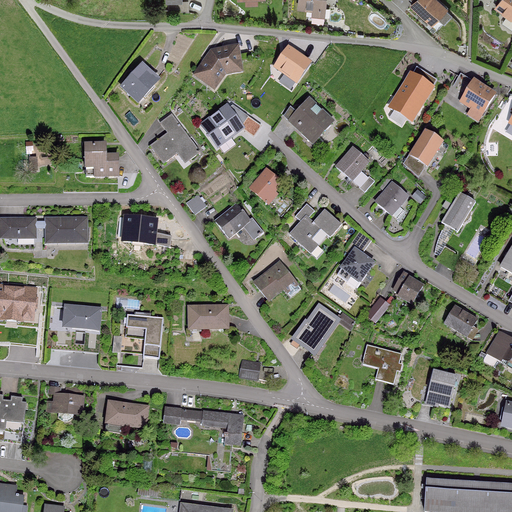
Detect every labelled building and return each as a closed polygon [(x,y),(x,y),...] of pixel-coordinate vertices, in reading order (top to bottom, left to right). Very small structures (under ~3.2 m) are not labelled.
[(299,0),(299,7),(309,7),(308,19),(323,21),(324,8),(321,8),(321,0),(299,0)] [(410,6),(431,25),(444,10),(433,0),(411,0),(413,2),(414,2),(410,6)] [(511,0),(500,0),(495,8),(511,19),(511,0)] [(311,61),(289,46),(275,66),(297,81),(311,61)] [(238,64),(237,56),(236,49),(214,53),(211,57),(212,59),(207,59),(196,75),(213,88),(224,72),(229,65),(238,64)] [(137,103),(157,82),(154,79),(149,75),(141,67),(122,88),(137,103)] [(434,89),(412,75),(391,108),(414,122),(434,89)] [(469,88),(460,102),(481,115),(494,96),(472,82),(469,88)] [(285,119),(296,129),(298,126),(314,141),(323,132),(318,127),(326,119),(331,123),(332,123),(308,101),(296,114),(292,110),(285,119)] [(244,127),(227,104),(201,124),(218,147),(244,127)] [(161,123),(159,124),(167,134),(149,147),(163,165),(181,151),(188,161),(199,153),(171,115),(161,123)] [(441,143),(425,133),(410,157),(426,167),(441,143)] [(93,146),(84,146),(85,178),(117,177),(117,165),(105,165),(105,157),(104,146),(98,146),(98,143),(93,143),(93,146)] [(351,182),(358,188),(367,178),(359,172),(367,163),(352,149),(335,168),(348,179),(345,182),(348,184),(351,182)] [(47,155),(37,155),(37,163),(47,163),(47,155)] [(281,184),(274,178),(266,171),(249,190),(265,203),(281,184)] [(374,182),(368,177),(367,178),(358,188),(358,189),(364,194),(374,182)] [(407,198),(392,184),(375,203),(384,211),(389,216),(390,216),(407,198)] [(444,209),(448,212),(441,224),(457,233),(475,203),(459,194),(451,206),(447,204),(444,209)] [(206,207),(197,195),(185,204),(194,216),(206,207)] [(320,230),(329,238),(340,226),(324,211),(321,214),(311,225),(306,220),(313,212),(306,205),(295,218),(300,223),(289,235),(310,254),(317,246),(310,240),(320,230)] [(249,221),(237,206),(221,219),(215,223),(228,239),(244,226),(255,240),(263,233),(251,220),(249,221)] [(143,222),(143,220),(126,219),(123,242),(152,245),(169,249),(169,248),(171,240),(171,239),(153,235),(154,223),(143,222)] [(17,239),(33,239),(33,224),(33,221),(15,222),(3,222),(1,222),(1,238),(17,237),(17,239)] [(84,243),(84,221),(47,221),(47,224),(47,243),(84,243)] [(344,252),(350,256),(336,275),(355,289),(372,264),(365,259),(360,256),(370,241),(358,233),(344,252)] [(453,271),(455,254),(444,247),(436,261),(453,271)] [(511,250),(500,268),(511,274),(511,250)] [(296,285),(279,264),(254,285),(259,291),(266,300),(267,301),(280,292),(287,300),(300,290),(296,285)] [(421,287),(406,278),(401,275),(392,291),(399,295),(397,297),(400,298),(411,305),(421,287)] [(35,290),(0,286),(0,315),(33,319),(35,290)] [(379,299),(366,315),(365,317),(375,324),(389,306),(387,305),(379,299)] [(71,330),(76,330),(84,331),(98,332),(100,310),(65,307),(63,321),(72,321),(71,330)] [(463,310),(462,312),(454,307),(444,324),(466,338),(466,337),(471,340),(475,333),(471,330),(476,321),(465,314),(466,312),(463,310)] [(226,329),(226,315),(226,308),(188,308),(189,329),(226,329)] [(305,327),(304,326),(293,340),(300,345),(311,353),(321,339),(323,341),(336,321),(318,308),(305,327)] [(119,339),(117,354),(137,355),(137,353),(143,353),(142,359),(143,359),(158,360),(159,360),(162,319),(126,315),(125,329),(124,339),(119,339)] [(511,342),(508,347),(496,340),(483,362),(492,368),(497,359),(500,362),(502,359),(509,363),(506,367),(511,370),(511,342)] [(387,384),(392,386),(400,356),(366,347),(362,361),(379,365),(375,381),(376,381),(387,384)] [(257,379),(259,366),(259,365),(242,362),(239,378),(256,381),(257,379)] [(437,404),(448,407),(455,378),(433,372),(426,397),(438,400),(437,404)] [(80,416),(82,398),(65,396),(59,395),(59,388),(48,387),(47,394),(54,395),(53,404),(58,404),(57,414),(58,414),(57,418),(57,419),(58,419),(58,420),(58,421),(59,421),(59,422),(60,422),(60,423),(61,423),(62,423),(62,424),(63,424),(64,424),(65,424),(66,424),(67,424),(68,424),(68,423),(69,423),(70,423),(70,422),(71,422),(71,421),(72,421),(72,420),(73,415),(80,416)] [(0,422),(0,420),(19,423),(20,413),(25,413),(26,403),(22,403),(22,398),(11,397),(10,401),(0,399),(0,422)] [(108,403),(104,432),(104,433),(120,435),(121,426),(145,429),(147,408),(131,405),(108,403)] [(511,406),(507,405),(502,426),(511,427),(511,406)] [(170,424),(172,409),(164,408),(162,423),(170,424)] [(179,410),(172,409),(170,424),(177,425),(179,416),(180,416),(181,412),(179,411),(179,410)] [(242,424),(243,416),(233,415),(233,416),(202,413),(201,425),(227,428),(226,434),(223,433),(222,438),(224,438),(223,445),(229,445),(239,446),(242,424)] [(0,420),(0,422),(0,440),(17,442),(19,423),(0,420)] [(223,445),(211,443),(210,444),(185,441),(183,453),(217,457),(216,471),(228,472),(230,449),(229,449),(229,445),(223,445)] [(511,511),(511,485),(426,480),(426,485),(421,485),(421,489),(425,489),(423,511),(511,511)] [(12,497),(13,487),(11,487),(0,485),(0,511),(21,511),(23,498),(18,497),(18,495),(17,495),(16,495),(16,497),(12,497)] [(156,496),(157,490),(139,488),(138,494),(156,496)]
